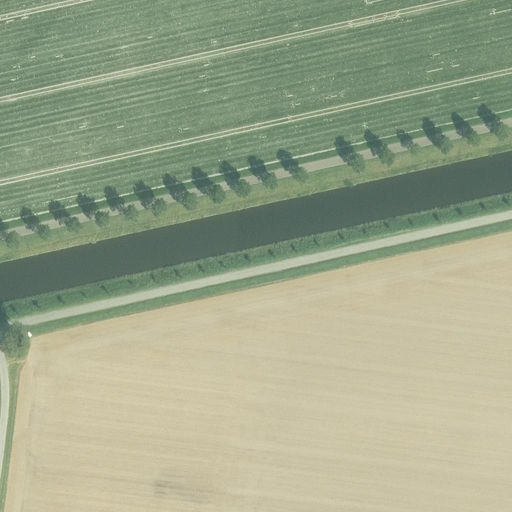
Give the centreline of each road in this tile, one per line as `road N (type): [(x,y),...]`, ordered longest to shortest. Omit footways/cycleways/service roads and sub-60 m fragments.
road 1 (track): [(511,122),(0,235)]
road 2 (unclassified): [(0,327),(511,215)]
